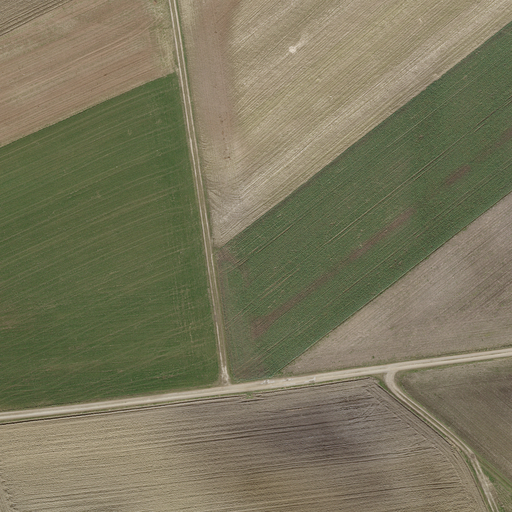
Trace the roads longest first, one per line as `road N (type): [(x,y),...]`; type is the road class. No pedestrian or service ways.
road 1 (track): [(0,418),(511,354)]
road 2 (track): [(173,0),(230,388)]
road 3 (track): [(387,368),(395,389),(511,486)]
